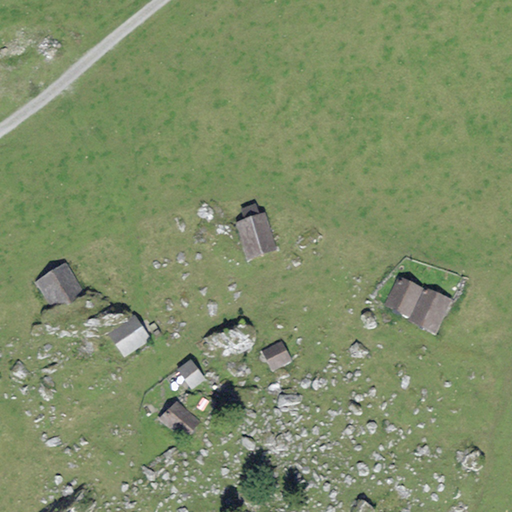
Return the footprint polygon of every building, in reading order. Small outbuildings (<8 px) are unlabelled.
[(268,215),(236,225),(247,262),(280,252),(268,215)] [(65,267),(34,286),(51,314),(82,294),(65,267)] [(424,290),(400,278),(384,309),(408,321),(424,290)] [(426,287),(408,321),(436,336),(454,302),(426,287)] [(137,319),(110,337),(126,361),(153,344),(137,319)] [(283,344),(264,352),(273,372),(292,364),(283,344)] [(193,362),(177,373),(191,394),(207,383),(193,362)] [(176,428),(189,438),(202,422),(177,403),(162,421),(174,431),(176,428)]
